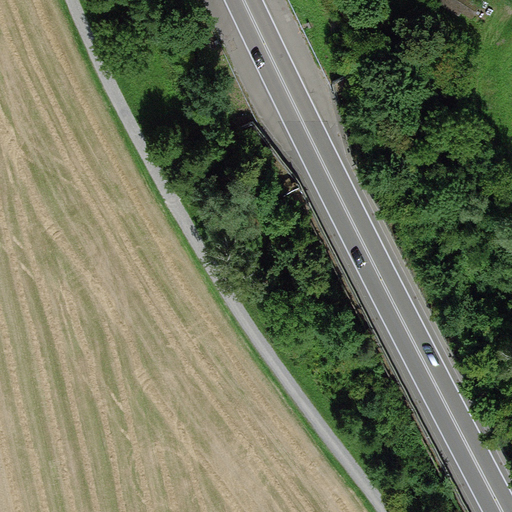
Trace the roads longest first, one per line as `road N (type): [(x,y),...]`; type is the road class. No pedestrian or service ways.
road 1 (track): [(74,0),(161,179),(254,334),(386,511)]
road 2 (trunk): [(244,0),(501,511)]
